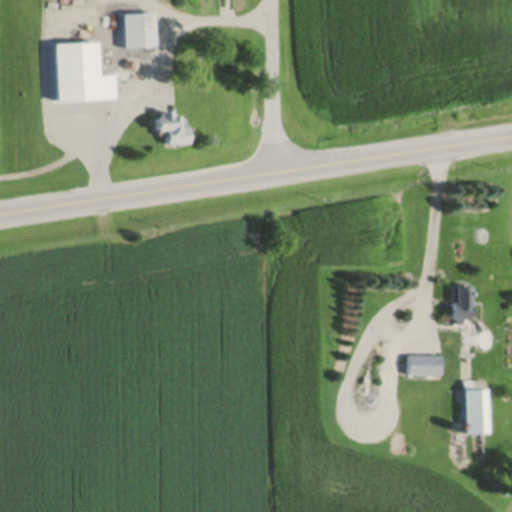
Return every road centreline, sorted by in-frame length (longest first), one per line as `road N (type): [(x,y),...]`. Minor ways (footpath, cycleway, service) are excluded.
road 1 (primary): [(511,141),(0,217)]
road 2 (residential): [(279,171),(271,0)]
